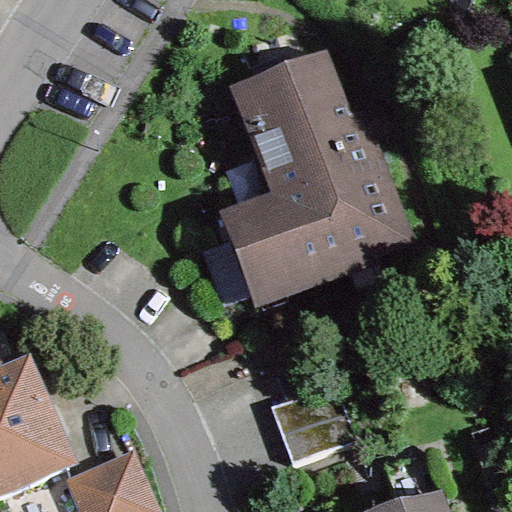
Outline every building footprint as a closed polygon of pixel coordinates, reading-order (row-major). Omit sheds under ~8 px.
[(358,147),(326,63),(245,94),(292,216),(232,239),(258,305),(411,246),(371,142),(358,147)] [(299,365),(279,374),(291,404),(312,396),(299,365)] [(0,501),(70,470),(27,374),(0,386),(0,501)] [(295,469),(360,443),(338,386),(312,396),(291,404),(273,412),(295,469)] [(155,511),(133,462),(74,489),(84,511),(155,511)] [(444,511),(440,500),(407,511),(444,511)]
